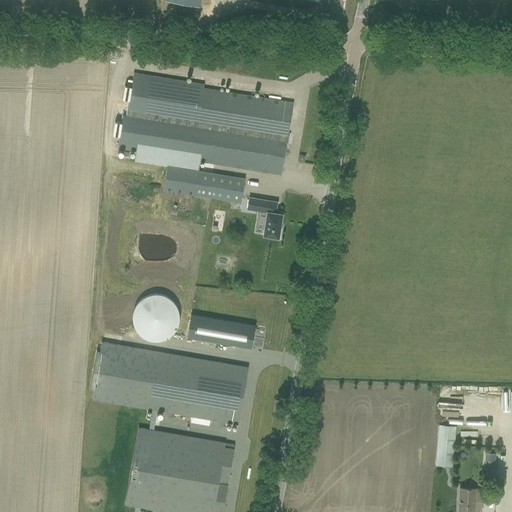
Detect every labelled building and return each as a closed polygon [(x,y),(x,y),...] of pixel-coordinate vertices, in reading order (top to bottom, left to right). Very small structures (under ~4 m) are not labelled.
[(115,122),(112,135),(119,136),(117,148),(133,150),(132,160),(164,166),(166,156),(168,156),(178,158),(271,173),(281,175),(293,103),(212,90),(203,88),(204,84),(134,73),(132,83),(131,87),(124,86),(122,99),(129,100),(127,116),(123,115),(122,123),(115,122)] [(163,190),(241,203),(245,179),(167,166),(163,190)] [(269,238),(279,239),(281,228),(279,228),(281,214),(276,213),(277,202),(249,197),(247,209),(266,212),(263,235),(269,236),(269,238)] [(133,313),(132,317),(132,321),(133,325),(135,329),(137,333),(140,336),(144,338),(148,340),(152,341),(156,341),(161,341),(165,340),(169,337),(172,335),(175,331),(177,328),(178,324),(179,319),(179,315),(178,311),(176,307),(174,303),(170,300),(167,298),(163,296),(159,295),(154,295),(150,295),(146,296),(142,299),(139,301),(136,305),(134,308),(133,313)] [(191,314),(187,337),(251,348),(255,325),(191,314)] [(248,367),(101,342),(99,351),(96,350),(90,389),(93,390),(91,399),(153,410),(149,429),(138,427),(125,505),(136,507),(134,511),(138,511),(140,507),(167,511),(222,511),(234,447),(225,446),(225,441),(153,429),(157,409),(238,423),(244,388),(248,367)] [(436,465),(452,466),(455,427),(439,425),(436,465)] [(485,453),(484,469),(495,469),(495,454),(485,453)] [(460,488),(458,511),(481,511),(482,500),(479,500),(480,490),(476,490),(476,489),(470,488),(460,488)]
